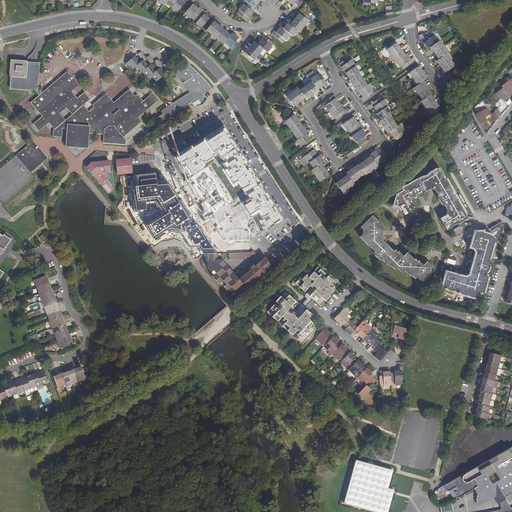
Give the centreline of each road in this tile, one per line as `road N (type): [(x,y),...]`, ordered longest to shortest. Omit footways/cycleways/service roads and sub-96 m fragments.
road 1 (residential): [(0,372),(36,358),(76,356),(85,337),(51,256),(11,254)]
road 2 (residential): [(341,85),(378,137),(339,165),(306,111)]
road 3 (residential): [(238,102),(159,153),(176,186),(207,182)]
road 4 (residential): [(313,219),(268,254),(254,251),(207,182)]
road 5 (residential): [(313,219),(238,102)]
road 6 (residential): [(391,364),(376,364),(326,318),(363,276)]
road 7 (residential): [(488,325),(415,305),(363,276)]
road 8 (unclassified): [(238,102),(208,62),(144,23)]
